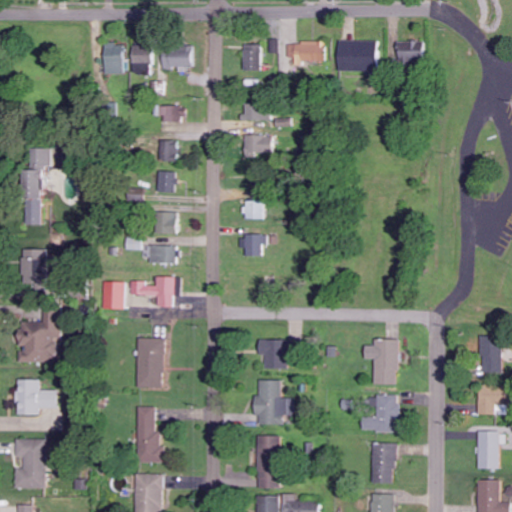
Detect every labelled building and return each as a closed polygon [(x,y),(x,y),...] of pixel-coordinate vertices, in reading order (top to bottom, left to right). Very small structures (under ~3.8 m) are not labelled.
[(340,70),(378,71),(379,40),(341,40),(340,70)] [(425,41),(400,40),(400,59),(425,60),(425,41)] [(326,62),(326,42),(290,42),(290,57),(296,57),(296,62),(326,62)] [(125,74),(125,43),(106,43),(106,74),(125,74)] [(263,44),(246,44),(245,70),(263,70),(263,44)] [(152,45),(134,45),(135,74),(153,73),(152,45)] [(197,66),(196,45),(164,46),(165,69),(180,68),(181,74),(190,74),(190,66),(197,66)] [(166,115),(166,122),(185,122),(185,106),(158,105),(157,115),(166,115)] [(262,106),(245,105),(244,120),(261,120),(262,106)] [(273,135),(247,134),(246,157),(272,158),(273,135)] [(179,140),(162,140),(162,160),(178,160),(179,140)] [(44,225),(44,167),(55,167),(55,148),(32,148),(32,169),(26,169),(26,225),(44,225)] [(160,191),(177,192),(178,171),(161,170),(160,191)] [(246,219),(266,219),(266,200),(245,200),(246,219)] [(178,212),(158,211),(157,233),(178,233),(178,212)] [(247,255),(263,256),(263,244),(270,244),(270,235),(242,234),(242,248),(247,248),(247,255)] [(177,246),(146,245),(145,261),(177,262),(177,246)] [(24,283),(39,283),(39,291),(52,291),(52,250),(24,250),(24,283)] [(159,306),(174,307),(176,277),(158,276),(158,286),(148,285),(148,281),(133,281),(133,294),(159,296),(159,306)] [(126,309),(127,282),(107,281),(106,308),(126,309)] [(64,344),(62,308),(45,309),(46,321),(19,323),(21,347),(25,346),(26,361),(54,359),(53,344),(64,344)] [(503,335),(482,336),(483,373),(504,372),(503,335)] [(139,387),(165,387),(166,338),(140,337),(139,387)] [(268,354),(268,369),(292,368),(291,338),(261,339),(262,354),(268,354)] [(376,359),(376,384),(399,384),(400,340),(376,339),(376,346),(366,345),(366,359),(376,359)] [(60,409),(61,390),(43,390),(44,380),(20,379),(19,414),(43,414),(43,408),(60,409)] [(287,424),(287,412),(297,412),(298,399),(284,399),(284,380),(263,380),(262,395),(257,395),(257,416),(262,416),(262,424),(287,424)] [(480,414),(508,415),(509,386),(481,385),(480,414)] [(363,430),(400,431),(401,395),(372,395),(372,407),(378,407),(378,417),(364,416),(363,430)] [(164,430),(158,430),(158,407),(141,407),(140,461),(164,462),(164,430)] [(481,468),(502,468),(503,431),(482,431),(481,468)] [(283,488),(282,435),(260,436),(261,488),(283,488)] [(19,487),(50,487),(50,439),(20,439),(20,456),(28,456),(28,468),(19,468),(19,487)] [(374,483),(397,483),(398,443),(375,443),(374,483)] [(165,511),(166,474),(140,473),(138,511),(165,511)] [(480,511),(511,511),(511,507),(511,501),(503,502),(503,480),(481,479),(480,511)] [(261,494),(260,511),(320,511),(320,501),(300,501),(300,495),(261,494)] [(395,511),(396,494),(373,494),(373,511),(395,511)]
